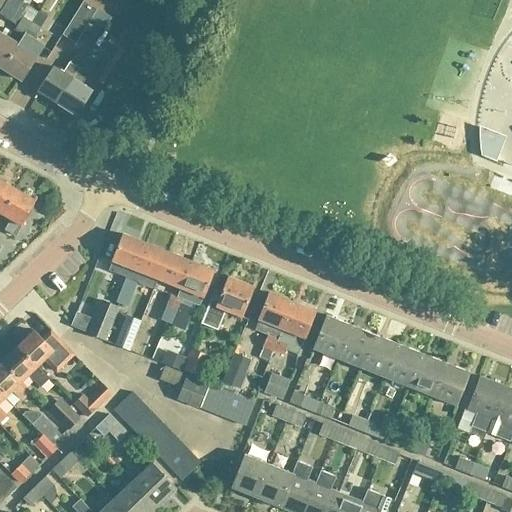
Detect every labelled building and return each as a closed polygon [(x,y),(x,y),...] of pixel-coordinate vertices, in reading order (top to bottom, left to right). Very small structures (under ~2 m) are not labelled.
[(14,30),(8,38),(7,40),(0,35),(0,69),(3,71),(32,23),(38,13),(22,3),(24,1),(22,0),(7,0),(0,11),(0,16),(16,27),(14,30)] [(66,29),(62,36),(75,44),(89,23),(96,11),(82,3),(69,25),(66,29)] [(25,51),(27,50),(31,42),(32,42),(41,29),(32,23),(3,71),(21,82),(36,58),(25,51)] [(69,65),(77,70),(78,71),(91,50),(82,45),(77,52),(69,65)] [(91,50),(78,71),(87,77),(94,64),(95,65),(103,52),(94,46),(91,50)] [(118,49),(97,83),(105,88),(127,54),(118,49)] [(69,65),(62,75),(53,70),(38,93),(57,105),(72,81),(71,81),(77,70),(69,65)] [(72,81),(57,105),(77,117),(91,93),(72,81)] [(506,137),(479,127),(479,137),(479,147),(481,156),(496,163),(506,137)] [(0,216),(1,215),(0,215),(13,191),(0,183),(0,216)] [(14,238),(33,202),(13,191),(0,215),(1,215),(9,220),(3,231),(14,238)] [(135,272),(145,246),(122,237),(112,263),(135,272)] [(158,281),(168,255),(145,246),(135,272),(158,281)] [(181,290),(191,264),(168,255),(158,281),(181,290)] [(191,264),(181,290),(204,299),(214,273),(191,264)] [(120,290),(132,295),(137,282),(125,277),(120,290)] [(216,332),(218,327),(224,312),(242,319),(254,289),(227,278),(221,294),(214,291),(201,326),(216,332)] [(127,308),(132,295),(120,290),(115,303),(127,308)] [(273,352),(293,304),(269,295),(258,320),(259,321),(255,331),(267,336),(262,348),(271,352),(273,353),(273,352)] [(165,308),(177,314),(182,301),(170,296),(165,308)] [(104,342),(118,305),(103,299),(88,336),(104,342)] [(293,304),(273,352),(273,353),(283,357),(284,354),(297,358),(300,349),(304,338),(305,339),(315,313),(293,304)] [(172,327),(177,314),(165,308),(159,321),(172,327)] [(337,361),(351,327),(327,317),(313,351),(337,361)] [(351,327),(337,361),(361,370),(374,336),(351,327)] [(57,373),(74,356),(50,331),(41,340),(33,331),(17,347),(37,368),(44,360),(57,373)] [(134,337),(119,331),(113,346),(128,352),(134,337)] [(374,336),(361,370),(385,379),(398,345),(374,336)] [(422,355),(398,345),(385,379),(408,389),(422,355)] [(49,380),(37,368),(17,347),(1,363),(21,383),(27,377),(39,389),(49,380)] [(266,367),(271,352),(262,348),(257,363),(266,367)] [(208,358),(191,351),(182,373),(199,379),(208,358)] [(432,398),(445,364),(422,355),(408,389),(432,398)] [(0,363),(0,394),(4,399),(11,392),(21,401),(29,393),(23,386),(21,383),(1,363),(0,363)] [(245,368),(231,363),(221,388),(235,393),(245,368)] [(445,364),(432,398),(455,407),(469,373),(445,364)] [(180,375),(165,368),(160,380),(175,386),(180,375)] [(263,394),(282,401),(290,382),(270,374),(263,394)] [(198,408),(208,385),(186,376),(176,399),(198,408)] [(485,434),(504,387),(480,378),(467,412),(474,415),(470,428),(485,434)] [(210,413),(220,390),(208,385),(198,408),(210,413)] [(509,443),(511,435),(511,390),(504,387),(485,434),(509,443)] [(221,418),(231,395),(220,390),(210,413),(221,418)] [(123,418),(140,401),(132,392),(114,409),(123,418)] [(320,403),(315,414),(330,420),(334,409),(338,398),(324,393),(320,403)] [(231,395),(221,418),(232,422),(242,399),(231,395)] [(96,410),(86,400),(82,396),(72,405),(86,420),(96,410)] [(315,414),(320,403),(305,397),(300,408),(315,414)] [(242,399),(232,422),(244,427),(254,404),(242,399)] [(140,401),(123,418),(131,427),(149,410),(140,401)] [(78,423),(78,422),(58,403),(49,412),(69,432),(78,423)] [(285,423),(290,411),(275,405),(271,417),(285,423)] [(140,436),(158,419),(149,410),(131,427),(140,436)] [(290,411),(285,423),(300,429),(305,417),(290,411)] [(61,436),(41,416),(31,426),(42,437),(52,446),(61,436)] [(362,433),(366,422),(352,416),(351,416),(347,427),(362,433)] [(102,438),(105,435),(114,426),(106,418),(94,429),(102,438)] [(149,445),(166,428),(158,419),(140,436),(149,445)] [(366,422),(362,433),(376,439),(381,428),(366,422)] [(332,441),(337,430),(322,424),(317,435),(332,441)] [(157,454),(174,436),(166,428),(149,445),(157,454)] [(346,447),(350,435),(337,430),(332,441),(346,447)] [(398,435),(394,445),(394,446),(410,452),(415,441),(398,435)] [(174,436),(157,454),(165,462),(183,445),(174,436)] [(33,445),(46,459),(56,450),(52,446),(42,437),(33,445)] [(410,452),(423,457),(428,446),(415,441),(410,452)] [(81,442),(69,454),(77,463),(89,451),(81,442)] [(370,443),(365,455),(378,460),(383,448),(370,443)] [(183,445),(165,462),(174,472),(191,454),(183,445)] [(383,448),(378,460),(393,466),(398,454),(383,448)] [(142,472),(149,465),(152,462),(144,453),(133,464),(142,472)] [(58,464),(66,473),(77,463),(69,454),(58,464)] [(191,454),(174,472),(183,480),(200,463),(191,454)] [(254,499),(268,466),(244,456),(231,489),(254,499)] [(468,475),(473,464),(458,458),(454,470),(468,475)] [(296,463),(291,475),(277,508),(286,511),(304,511),(315,485),(310,483),(306,481),(311,469),(296,463)] [(473,464),(468,475),(477,479),(483,481),(488,470),(473,464)] [(21,486),(31,475),(21,465),(10,475),(21,486)] [(149,465),(142,472),(131,483),(154,508),(173,490),(149,465)] [(268,466),(254,499),(277,508),(291,475),(268,466)] [(429,467),(424,478),(439,484),(443,472),(429,467)] [(319,472),(314,485),(310,483),(315,485),(304,511),(331,511),(339,495),(329,491),(334,478),(319,472)] [(453,490),(458,479),(458,478),(443,472),(439,484),(453,490)] [(53,486),(45,477),(33,489),(41,498),(53,486)] [(511,492),(511,479),(505,477),(500,488),(511,492)] [(6,478),(0,484),(9,494),(16,488),(6,478)] [(113,500),(123,511),(150,511),(154,508),(131,483),(113,500)] [(0,484),(0,496),(3,500),(9,494),(0,484)] [(486,503),(490,491),(475,485),(471,497),(486,503)] [(22,500),(31,509),(41,498),(33,489),(22,500)] [(366,491),(361,504),(362,504),(359,511),(385,511),(390,501),(366,491)] [(500,508),(504,497),(490,491),(486,503),(500,508)] [(339,495),(331,511),(359,511),(362,504),(361,504),(339,495)] [(123,511),(113,500),(101,511),(123,511)] [(89,511),(79,501),(71,508),(74,511),(89,511)]
